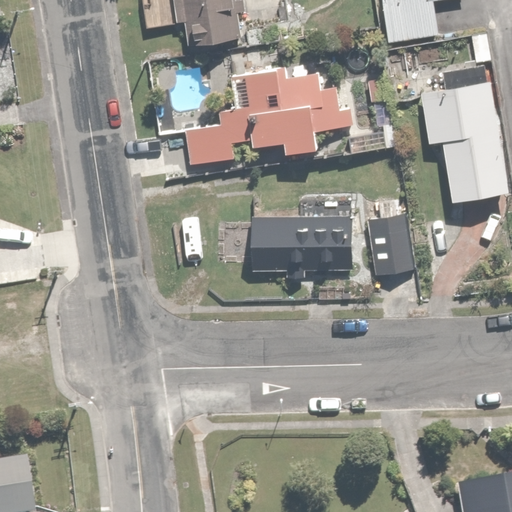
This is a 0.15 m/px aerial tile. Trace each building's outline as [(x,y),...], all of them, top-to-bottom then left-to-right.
[(212,0),(217,48),(241,46),(240,34),(257,32),(255,13),(276,11),(274,0),(212,0)] [(386,0),(392,45),(444,39),(439,2),(452,0),(386,0)] [(322,64),(239,74),(243,107),(223,109),(225,124),(191,128),(195,163),(285,152),(287,164),(325,159),(322,136),(354,133),(348,84),(325,86),(322,64)] [(496,87),(425,97),(432,148),(445,146),(453,205),(511,197),(496,87)] [(382,217),(371,218),(380,273),(411,268),(399,198),(380,201),(382,217)] [(351,214),(254,219),(257,270),(353,265),(351,214)] [(36,511),(26,454),(0,459),(0,511),(36,511)] [(511,511),(511,476),(460,487),(465,511),(511,511)]
